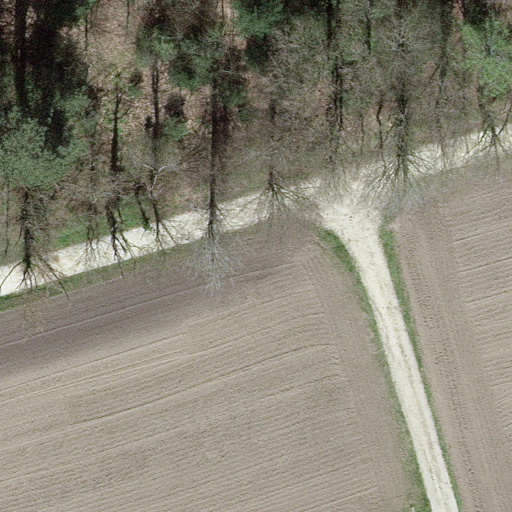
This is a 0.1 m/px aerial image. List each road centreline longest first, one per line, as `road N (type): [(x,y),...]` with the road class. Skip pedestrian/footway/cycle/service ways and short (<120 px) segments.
road 1 (track): [(0,295),(342,190),(511,148)]
road 2 (track): [(342,190),(438,511)]
